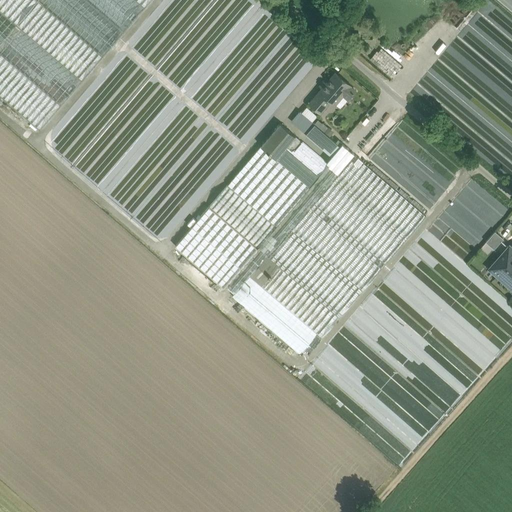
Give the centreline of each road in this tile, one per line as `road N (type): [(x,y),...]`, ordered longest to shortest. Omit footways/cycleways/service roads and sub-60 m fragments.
road 1 (unclassified): [(282,0),(511,197)]
road 2 (track): [(369,511),(511,351)]
